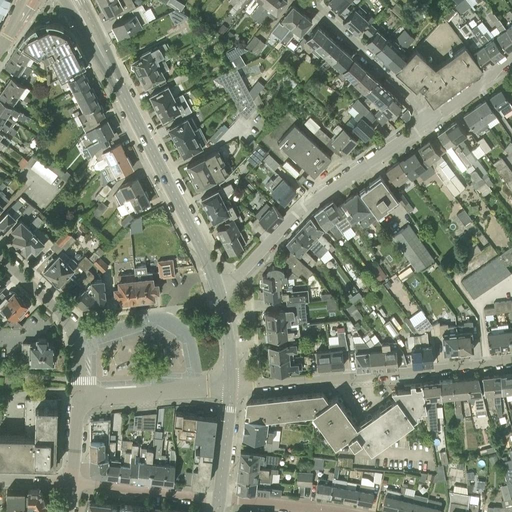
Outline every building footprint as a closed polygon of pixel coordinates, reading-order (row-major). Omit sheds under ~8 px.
[(0,0),(0,15),(0,16),(1,14),(3,15),(8,0),(0,0)] [(134,7),(132,1),(124,5),(121,0),(120,0),(119,0),(107,0),(99,4),(103,12),(104,11),(107,15),(118,9),(121,14),(130,9),(130,10),(135,7),(134,7)] [(233,15),(244,0),(237,0),(233,6),(233,5),(229,11),(233,15)] [(251,14),(257,20),(267,6),(271,0),(258,0),(261,2),(251,14)] [(269,14),(273,18),(287,0),(286,0),(271,0),(267,6),(257,20),(261,24),(269,14)] [(344,20),(351,11),(346,6),(351,1),(349,0),(330,0),(329,2),(339,11),(337,13),(344,20)] [(411,0),(415,4),(417,5),(423,9),(426,5),(420,0),(411,0)] [(461,13),(470,5),(466,0),(461,0),(455,6),(461,13)] [(135,6),(134,7),(135,7),(130,10),(133,15),(112,26),(113,27),(114,26),(119,36),(118,37),(118,38),(149,22),(144,12),(145,11),(141,3),(135,7),(135,6)] [(391,9),(403,21),(408,15),(397,3),(391,9)] [(272,48),(273,49),(279,40),(302,13),(293,5),(281,19),(286,23),(285,25),(284,24),(274,36),(272,39),(276,43),(272,48)] [(424,11),(423,9),(417,5),(415,8),(421,14),(424,11)] [(366,28),(370,23),(374,19),(368,13),(365,17),(355,8),(351,11),(344,20),(342,21),(355,32),(362,24),(366,28)] [(175,9),(169,12),(175,24),(190,17),(175,9)] [(295,31),(300,35),(312,20),(302,13),(279,40),(273,49),(278,53),(285,45),(294,33),(293,32),(295,31)] [(61,77),(62,77),(74,71),(88,64),(75,38),(74,36),(73,34),(72,32),(70,31),(68,29),(67,28),(65,27),(63,26),(61,25),(59,24),(57,23),(55,23),(53,22),(50,17),(40,22),(41,23),(39,24),(37,25),(35,26),(33,27),(31,28),(30,29),(28,30),(27,32),(25,34),(18,45),(33,54),(38,57),(44,48),(46,47),(47,50),(43,52),(46,58),(51,56),(61,77)] [(395,70),(416,89),(419,86),(425,92),(424,93),(432,105),(482,69),(448,22),(445,17),(395,70)] [(500,32),(496,36),(507,51),(511,46),(511,37),(506,29),(498,18),(493,22),(500,32)] [(467,35),(478,49),(474,52),(484,67),(494,60),(471,30),(466,22),(459,28),(465,36),(467,35)] [(365,42),(375,51),(387,38),(386,37),(377,29),(370,23),(366,28),(363,31),(370,37),(365,42)] [(223,24),(218,31),(223,35),(228,28),(223,24)] [(306,39),(314,47),(327,34),(318,26),(306,39)] [(471,30),(494,60),(504,53),(493,39),(488,42),(476,26),(471,30)] [(387,38),(375,51),(385,60),(410,34),(404,29),(392,42),(387,37),(386,37),(387,38)] [(229,31),(226,35),(231,40),(235,35),(229,31)] [(225,39),(216,33),(214,37),(222,42),(225,39)] [(314,47),(323,55),(335,42),(327,34),(314,47)] [(385,60),(395,70),(407,56),(403,52),(415,38),(410,34),(385,60)] [(247,50),(250,51),(260,39),(254,35),(244,48),(247,50)] [(260,39),(250,51),(257,55),(266,44),(260,39)] [(135,70),(136,69),(139,74),(165,59),(165,60),(166,59),(162,51),(168,49),(165,42),(151,49),(142,54),(142,55),(132,61),(133,62),(131,63),(131,67),(135,70)] [(319,67),(324,70),(331,62),(343,50),(335,42),(323,55),(328,59),(326,62),(325,64),(323,62),(319,67)] [(225,51),(230,59),(245,51),(247,50),(244,48),(237,44),(225,51)] [(11,55),(26,65),(33,54),(18,45),(17,45),(11,55)] [(297,56),(303,59),(308,54),(309,53),(304,49),(297,56)] [(335,66),(340,70),(352,57),(343,50),(331,62),(324,70),(325,69),(328,73),(335,66)] [(11,77),(22,84),(32,68),(29,67),(26,65),(11,55),(5,66),(15,72),(11,77)] [(149,84),(151,89),(166,81),(164,77),(165,77),(163,71),(169,68),(165,60),(165,59),(139,74),(145,86),(149,84)] [(347,76),(354,83),(365,70),(355,60),(343,73),(342,72),(338,76),(342,81),(347,76)] [(286,62),(281,67),(288,74),(292,69),(286,62)] [(250,75),(259,73),(258,65),(248,66),(250,75)] [(252,98),(248,91),(242,78),(236,66),(234,67),(221,74),(213,78),(223,84),(227,93),(229,92),(237,108),(230,117),(234,121),(241,113),(246,118),(256,107),(257,107),(252,98)] [(354,83),(364,92),(375,79),(365,70),(354,83)] [(66,81),(71,91),(88,83),(82,72),(76,76),(74,71),(62,77),(65,82),(66,81)] [(185,71),(173,77),(177,84),(188,78),(185,71)] [(24,86),(22,84),(11,77),(5,86),(18,96),(24,86)] [(261,77),(252,87),(248,91),(252,98),(263,86),(262,85),(266,81),(261,77)] [(365,100),(362,103),(366,107),(384,87),(375,79),(364,92),(368,96),(365,99),(365,100)] [(77,102),(93,93),(88,83),(71,91),(77,102)] [(0,93),(0,97),(11,105),(18,96),(5,86),(0,93)] [(175,98),(175,97),(169,86),(150,95),(156,108),(175,98)] [(376,105),(381,109),(393,96),(384,87),(366,107),(369,111),(372,108),(373,108),(376,105)] [(511,110),(511,109),(511,106),(500,89),(490,96),(503,116),(511,110)] [(77,102),(82,112),(99,104),(93,93),(77,102)] [(180,111),(182,116),(191,111),(183,93),(175,97),(175,98),(156,108),(157,108),(155,110),(158,116),(160,115),(163,120),(180,111)] [(378,111),(374,116),(375,118),(382,125),(390,117),(395,111),(399,106),(402,104),(393,96),(381,109),(378,111)] [(23,121),(27,116),(11,105),(0,97),(0,111),(7,116),(10,112),(23,121)] [(358,121),(352,127),(365,139),(374,129),(369,125),(375,118),(374,116),(369,111),(366,107),(362,103),(357,98),(351,105),(359,112),(354,117),(358,121)] [(495,114),(485,100),(475,107),(485,121),(495,114)] [(99,104),(82,112),(80,114),(77,115),(81,122),(84,120),(86,123),(83,125),(85,130),(86,130),(100,123),(98,118),(104,115),(99,104)] [(479,125),(485,121),(475,107),(464,115),(477,133),(482,129),(479,125)] [(17,131),(3,121),(7,116),(0,111),(0,126),(13,136),(17,131)] [(175,139),(194,129),(192,125),(195,123),(192,116),(188,118),(166,129),(170,137),(173,135),(175,139)] [(302,123),(312,130),(317,123),(307,116),(302,123)] [(114,132),(107,119),(100,123),(86,130),(90,138),(95,135),(98,140),(85,146),(82,148),(87,159),(99,147),(109,142),(106,136),(114,132)] [(461,139),(466,135),(456,120),(445,128),(459,147),(485,183),(486,182),(489,186),(493,183),(489,178),(490,178),(486,173),(487,172),(471,150),(470,151),(465,145),(466,144),(461,139)] [(294,124),(277,142),(314,176),(331,157),(294,124)] [(331,140),(341,148),(345,152),(356,140),(338,124),(332,130),(336,134),(331,140)] [(214,143),(227,130),(221,125),(209,138),(214,143)] [(179,146),(184,156),(203,146),(198,138),(202,135),(198,127),(194,129),(175,139),(175,140),(174,141),(174,142),(174,143),(174,144),(175,145),(176,146),(177,146),(179,146)] [(314,133),(325,143),(331,138),(319,127),(314,133)] [(475,190),(485,183),(459,147),(445,128),(437,134),(447,147),(451,144),(452,145),(451,146),(466,168),(466,169),(474,181),(471,184),(475,190)] [(0,138),(7,144),(10,140),(0,132),(0,138)] [(491,149),(483,137),(476,141),(485,153),(491,149)] [(444,160),(440,155),(446,150),(437,139),(432,143),(429,139),(417,148),(421,153),(421,152),(430,165),(431,165),(454,196),(465,187),(455,174),(449,178),(439,163),(444,160)] [(247,147),(251,151),(258,144),(254,140),(247,147)] [(95,168),(99,168),(104,166),(126,155),(120,143),(111,147),(109,142),(99,147),(94,152),(98,160),(96,161),(94,165),(95,168)] [(258,144),(251,151),(246,157),(255,165),(267,152),(258,144)] [(196,188),(218,177),(218,178),(229,172),(224,162),(224,161),(218,148),(207,154),(207,155),(186,165),(193,179),(192,179),(196,188)] [(418,174),(430,165),(421,152),(421,153),(416,156),(414,153),(400,163),(410,177),(411,179),(418,174)] [(279,164),(269,153),(263,159),(274,170),(279,164)] [(116,176),(123,172),(132,168),(126,155),(104,166),(107,172),(107,173),(110,179),(116,176)] [(23,156),(18,163),(23,167),(28,160),(23,156)] [(497,168),(505,162),(501,157),(493,163),(497,168)] [(31,168),(35,171),(41,162),(37,159),(31,168)] [(286,160),(282,164),(295,177),(299,172),(286,160)] [(47,165),(52,169),(55,166),(50,161),(47,165)] [(399,161),(386,170),(398,186),(410,177),(400,163),(399,161)] [(35,171),(39,174),(45,166),(41,162),(35,171)] [(500,173),(509,168),(505,162),(497,168),(500,173)] [(55,166),(52,169),(68,182),(73,176),(66,170),(65,172),(56,165),(55,166)] [(39,174),(43,177),(49,169),(45,166),(39,174)] [(504,179),(511,172),(509,168),(500,173),(504,179)] [(43,177),(47,180),(53,172),(49,169),(43,177)] [(53,172),(47,180),(51,184),(57,175),(53,172)] [(271,178),(264,185),(284,203),(296,191),(278,174),(273,180),(271,178)] [(306,178),(302,175),(297,180),(301,184),(306,178)] [(201,198),(207,209),(223,201),(227,199),(228,197),(229,197),(234,190),(232,187),(233,187),(227,176),(224,179),(218,182),(221,188),(201,198)] [(126,200),(143,190),(137,177),(120,186),(115,193),(121,204),(123,201),(124,203),(126,200)] [(360,192),(377,216),(388,208),(387,206),(397,199),(383,179),(373,186),(370,182),(369,183),(370,184),(360,192)] [(106,183),(95,196),(101,201),(112,188),(106,183)] [(254,188),(249,183),(246,186),(251,191),(254,188)] [(134,209),(135,211),(141,208),(140,207),(149,202),(143,190),(126,200),(124,203),(128,212),(134,209)] [(0,209),(4,206),(9,200),(0,191),(0,209)] [(395,195),(408,212),(413,209),(401,191),(395,195)] [(376,218),(369,209),(357,192),(344,201),(339,205),(344,212),(343,212),(347,217),(353,212),(359,222),(365,217),(370,223),(371,222),(376,229),(381,224),(376,218)] [(0,228),(3,231),(10,224),(17,218),(16,217),(21,213),(21,212),(22,212),(18,208),(26,200),(20,196),(15,202),(0,217),(0,228)] [(228,219),(239,213),(235,203),(232,205),(229,197),(228,197),(227,199),(223,201),(207,209),(213,221),(226,214),(228,219)] [(343,212),(342,213),(332,200),(323,206),(342,232),(345,230),(352,225),(347,217),(343,212)] [(107,206),(101,201),(92,213),(98,218),(107,206)] [(22,212),(21,212),(21,213),(25,217),(35,208),(30,203),(22,212)] [(268,204),(257,217),(267,226),(270,229),(283,216),(271,204),(269,206),(268,204)] [(323,206),(314,213),(325,228),(328,225),(337,238),(343,233),(342,232),(323,206)] [(456,214),(464,225),(471,219),(463,209),(456,214)] [(11,238),(19,246),(37,226),(46,217),(40,212),(29,223),(29,227),(21,219),(19,222),(12,229),(16,233),(11,238)] [(134,218),(129,213),(121,222),(126,227),(134,218)] [(223,240),(240,231),(241,231),(236,221),(238,220),(238,222),(242,220),(239,213),(228,219),(225,220),(227,223),(217,228),(223,240)] [(142,232),(140,216),(135,218),(129,225),(130,233),(142,232)] [(320,233),(324,229),(310,216),(302,225),(328,248),(332,244),(320,233)] [(253,222),(263,232),(267,226),(257,217),(253,222)] [(258,237),(263,232),(253,222),(250,219),(245,224),(258,237)] [(433,259),(409,224),(392,236),(416,271),(433,259)] [(308,246),(320,257),(327,249),(328,248),(302,225),(294,233),(308,246)] [(50,247),(54,242),(53,242),(37,226),(19,246),(26,253),(31,247),(35,251),(34,252),(39,257),(50,246),(50,247)] [(55,240),(60,246),(64,250),(75,239),(71,235),(65,230),(55,240)] [(240,231),(223,240),(230,253),(242,247),(241,245),(246,243),(240,231)] [(308,246),(294,233),(286,242),(294,249),(299,255),(300,255),(311,266),(316,261),(304,250),(308,246)] [(473,242),(466,233),(459,238),(466,248),(473,242)] [(473,242),(466,248),(464,249),(470,258),(480,250),(474,241),(473,242)] [(511,245),(499,255),(506,265),(511,261),(511,245)] [(70,257),(63,250),(59,255),(44,270),(58,284),(60,283),(65,287),(70,282),(72,284),(74,281),(79,277),(87,268),(92,263),(98,256),(100,255),(94,251),(88,258),(85,255),(77,263),(76,261),(73,258),(70,257)] [(288,268),(298,275),(300,272),(307,277),(313,271),(289,250),(286,254),(284,252),(278,258),(289,267),(288,268)] [(98,256),(92,263),(102,272),(107,265),(98,256)] [(499,268),(500,267),(504,264),(498,256),(493,259),(499,268)] [(495,270),(499,268),(493,259),(489,262),(495,271),(495,270)] [(491,274),(495,271),(489,262),(484,265),(490,274),(491,274)] [(500,267),(506,276),(511,273),(504,264),(500,267)] [(286,285),(287,285),(287,278),(300,277),(298,275),(288,268),(284,273),(284,269),(281,266),(279,265),(276,265),(273,265),(271,265),(268,267),(266,270),(267,274),(262,274),(263,287),(286,284),(286,285)] [(486,277),(490,274),(484,265),(479,268),(485,277),(486,277)] [(501,279),(506,276),(500,267),(499,268),(495,270),(501,279)] [(87,268),(79,277),(74,281),(83,289),(75,298),(76,299),(75,300),(81,306),(82,305),(83,305),(90,305),(91,306),(98,305),(98,304),(106,303),(103,279),(96,279),(96,276),(87,268)] [(481,280),(485,277),(479,268),(475,272),(481,281),(481,280)] [(382,269),(374,274),(379,281),(386,276),(382,269)] [(497,283),(501,279),(495,270),(495,271),(491,274),(497,283)] [(135,273),(138,300),(155,298),(154,292),(159,292),(158,283),(154,283),(153,276),(152,276),(152,271),(135,273)] [(477,283),(481,281),(475,272),(470,275),(476,284),(477,283)] [(120,302),(138,300),(135,273),(118,274),(118,286),(114,286),(115,296),(120,296),(120,302)] [(492,286),(497,283),(491,274),(490,274),(486,277),(492,286)] [(471,287),(472,287),(476,284),(470,275),(465,278),(471,287)] [(487,289),(492,286),(486,277),(485,277),(481,280),(487,289)] [(467,290),(471,287),(465,278),(461,281),(467,290)] [(483,292),(487,289),(481,280),(481,281),(477,283),(483,292)] [(478,295),(483,292),(477,283),(476,284),(472,287),(478,295)] [(289,297),(288,291),(292,290),(292,285),(287,285),(286,285),(286,284),(263,287),(264,300),(289,297)] [(473,299),(478,295),(472,287),(471,287),(467,290),(473,299)] [(0,310),(5,315),(21,298),(14,291),(10,291),(6,295),(2,292),(0,293),(0,310)] [(359,299),(362,296),(358,291),(349,298),(353,304),(359,299)] [(364,297),(367,301),(369,304),(377,298),(372,291),(364,297)] [(330,293),(320,293),(321,300),(321,301),(335,299),(334,297),(330,293)] [(367,301),(364,297),(364,296),(362,296),(359,299),(362,304),(367,301)] [(13,326),(20,326),(24,322),(20,318),(28,309),(28,305),(21,298),(5,315),(10,320),(8,322),(13,326)] [(484,315),(500,312),(499,302),(493,302),(494,307),(483,308),(484,315)] [(267,325),(291,323),(291,317),(294,317),(294,311),(292,309),(265,312),(264,312),(263,313),(262,314),(262,315),(262,316),(262,318),(263,319),(264,320),(265,320),(266,320),(267,325)] [(26,322),(39,331),(46,320),(32,311),(26,322)] [(411,346),(413,365),(423,364),(420,335),(413,325),(410,322),(410,321),(407,316),(406,316),(402,319),(413,335),(414,346),(411,346)] [(433,327),(426,316),(413,325),(420,335),(423,364),(433,363),(431,344),(428,345),(427,331),(433,327)] [(383,323),(392,337),(399,332),(389,319),(385,322),(383,323)] [(456,325),(458,351),(473,350),(472,340),(472,331),(473,331),(472,321),(464,321),(464,324),(456,325)] [(299,323),(299,322),(291,323),(267,325),(267,332),(266,333),(266,338),(300,335),(299,323)] [(353,325),(357,330),(362,327),(358,322),(353,325)] [(448,323),(440,323),(441,334),(443,343),(444,353),(458,351),(456,325),(448,326),(448,323)] [(500,348),(510,347),(508,327),(503,328),(504,330),(497,331),(500,348)] [(489,350),(500,348),(497,331),(492,332),(491,330),(486,330),(489,350)] [(328,349),(330,367),(343,365),(342,349),(348,348),(345,333),(344,331),(337,331),(338,343),(328,343),(329,349),(328,349)] [(371,369),(384,368),(382,350),(381,342),(374,334),(364,341),(365,341),(364,342),(369,349),(369,351),(371,369)] [(55,353),(53,353),(53,343),(47,342),(47,338),(37,337),(36,342),(22,342),(22,352),(19,352),(19,351),(9,351),(9,362),(19,362),(19,361),(22,361),(22,362),(24,362),(24,367),(28,367),(28,362),(53,362),(53,360),(55,360),(56,359),(56,355),(55,353)] [(403,351),(396,341),(381,342),(382,350),(384,368),(407,366),(403,351)] [(356,370),(371,369),(369,351),(369,349),(364,342),(355,342),(355,351),(355,352),(356,370)] [(270,359),(293,357),(293,351),(297,351),(297,350),(300,350),(300,343),(269,346),(270,359)] [(317,368),(330,367),(328,349),(316,350),(317,368)] [(293,357),(270,359),(271,372),(301,369),(301,362),(294,362),(293,357)] [(511,372),(500,375),(502,392),(506,391),(506,392),(511,391),(511,372)] [(489,408),(495,408),(496,407),(492,391),(491,375),(475,377),(484,410),(486,410),(482,395),(487,394),(489,408)] [(502,393),(506,392),(506,391),(502,392),(500,375),(491,375),(492,391),(496,407),(495,408),(497,415),(502,415),(501,408),(500,397),(503,397),(502,393)] [(475,411),(484,410),(475,377),(463,378),(465,394),(465,396),(478,395),(478,398),(474,398),(475,411)] [(460,397),(465,396),(465,394),(463,378),(451,379),(452,395),(453,397),(455,408),(456,415),(457,421),(463,420),(462,413),(461,413),(460,397)] [(441,398),(453,397),(452,395),(451,379),(439,381),(440,396),(441,398)] [(432,430),(437,429),(437,422),(435,399),(441,398),(440,396),(439,381),(434,381),(422,383),(426,410),(429,431),(432,430)] [(426,410),(422,383),(404,385),(404,390),(397,390),(398,396),(391,401),(389,398),(386,400),(387,402),(383,405),(382,403),(378,406),(380,408),(372,415),(369,412),(366,414),(367,416),(363,419),(360,421),(360,423),(358,425),(357,425),(354,422),(356,419),(354,416),(352,417),(349,413),(351,412),(349,408),(346,410),(339,402),(342,400),(340,396),(338,397),(336,395),(328,401),(322,393),(251,399),(246,404),(245,417),(267,419),(267,418),(313,414),(335,445),(347,436),(353,444),(361,438),(371,451),(381,444),(417,418),(417,414),(422,413),(421,411),(426,410)] [(26,398),(25,435),(0,434),(0,464),(56,466),(56,465),(55,465),(56,448),(58,448),(58,439),(56,439),(57,399),(58,399),(58,398),(57,398),(57,399),(26,398)] [(174,424),(179,425),(178,438),(194,439),(194,438),(197,413),(196,413),(195,414),(188,413),(189,411),(184,411),(183,413),(176,412),(176,411),(175,411),(174,424)] [(193,448),(195,449),(192,472),(191,485),(205,486),(205,484),(207,484),(207,480),(209,481),(212,458),(211,458),(211,451),(213,451),(217,417),(216,416),(216,415),(215,415),(215,416),(211,416),(211,414),(204,414),(204,411),(198,411),(197,413),(194,438),(194,439),(193,448)] [(142,429),(155,430),(156,413),(143,414),(142,429)] [(133,429),(142,429),(143,414),(134,415),(133,424),(133,429)] [(244,436),(244,438),(258,440),(258,438),(264,439),(263,449),(284,452),(285,448),(278,447),(279,440),(272,439),(273,430),(274,430),(275,427),(275,423),(275,421),(275,420),(268,420),(267,419),(245,417),(244,417),(242,436),(244,436)] [(90,420),(90,438),(90,448),(90,457),(90,471),(92,473),(106,475),(108,440),(109,440),(110,418),(90,420)] [(153,448),(149,480),(162,481),(164,463),(165,463),(166,454),(161,454),(162,438),(153,437),(152,448),(153,448)] [(106,475),(118,476),(120,462),(121,458),(122,453),(123,440),(122,440),(120,458),(114,458),(115,441),(109,440),(108,440),(106,475)] [(118,476),(128,478),(132,451),(132,445),(132,442),(132,441),(123,440),(122,453),(121,458),(120,462),(118,476)] [(128,478),(136,478),(138,460),(139,456),(139,452),(137,452),(138,443),(132,442),(132,445),(132,451),(128,478)] [(482,449),(479,450),(481,454),(496,451),(494,446),(486,448),(486,445),(481,447),(482,449)] [(136,478),(149,480),(153,448),(152,448),(146,448),(145,457),(139,456),(138,460),(136,478)] [(169,463),(165,463),(164,463),(162,481),(173,483),(174,473),(175,464),(175,455),(174,449),(170,449),(169,463)] [(439,452),(442,464),(448,463),(445,450),(439,452)] [(260,453),(240,451),(239,464),(259,466),(259,461),(277,463),(278,455),(260,453)] [(499,462),(496,454),(489,457),(491,465),(499,462)] [(311,468),(323,469),(324,458),(312,457),(311,468)] [(506,483),(507,484),(510,496),(511,495),(511,458),(501,462),(506,479),(506,483)] [(273,468),(259,466),(239,464),(237,478),(257,480),(262,480),(262,474),(272,476),(273,468)] [(334,472),(329,496),(343,499),(346,481),(347,481),(347,480),(337,477),(339,466),(336,465),(335,465),(334,472)] [(445,480),(443,465),(436,466),(437,474),(434,474),(432,482),(445,480)] [(184,484),(191,485),(192,472),(186,471),(184,484)] [(297,471),(296,485),(312,486),(313,472),(297,471)] [(318,477),(315,493),(329,496),(334,472),(329,471),(327,479),(318,477)] [(373,481),(380,483),(382,472),(375,471),(373,481)] [(430,480),(431,473),(420,471),(419,477),(430,480)] [(239,490),(280,495),(281,488),(256,486),(257,480),(237,478),(236,487),(239,490)] [(346,481),(343,499),(357,501),(360,483),(347,481),(346,481)] [(360,483),(357,501),(371,504),(374,485),(360,483)] [(511,504),(511,502),(511,501),(510,496),(507,484),(500,486),(503,499),(501,500),(503,507),(504,506),(511,504)] [(400,491),(396,510),(405,511),(409,511),(414,495),(405,493),(406,486),(402,485),(400,491)] [(386,488),(382,506),(396,510),(400,491),(386,488)] [(20,511),(48,511),(50,509),(47,503),(47,502),(44,496),(43,496),(39,490),(28,490),(28,492),(25,492),(25,490),(7,490),(7,508),(13,508),(14,504),(25,504),(27,504),(19,509),(20,511)] [(466,511),(468,502),(469,502),(470,494),(448,490),(450,498),(447,511),(466,511)] [(414,495),(409,511),(423,511),(427,498),(428,498),(428,497),(414,494),(414,495)] [(438,511),(441,501),(428,498),(427,498),(423,511),(438,511)] [(109,511),(110,505),(110,503),(92,501),(92,506),(88,505),(86,511),(109,511)] [(477,511),(479,503),(469,502),(468,502),(466,511),(477,511)]
